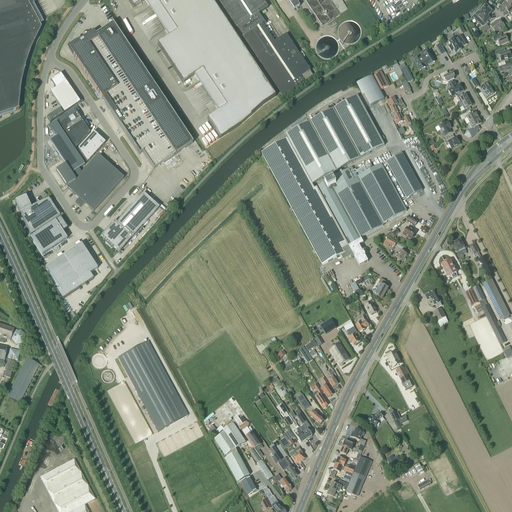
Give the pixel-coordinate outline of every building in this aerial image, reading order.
[(0,0),(0,115),(19,110),(19,109),(18,109),(18,108),(20,88),(21,83),(24,69),(25,69),(24,69),(25,64),(31,50),(41,28),(39,25),(42,24),(42,23),(41,23),(39,24),(38,22),(25,0),(0,0)] [(39,24),(41,23),(32,6),(31,0),(25,0),(38,22),(39,24)] [(263,77),(212,0),(127,0),(133,8),(144,0),(145,0),(170,36),(157,44),(183,83),(195,75),(219,111),(215,114),(237,100),(234,96),(263,77)] [(218,0),(237,28),(240,32),(241,31),(244,36),(242,37),(282,97),(304,82),(301,77),(311,71),(286,34),(275,42),(266,29),(262,24),(265,22),(259,13),(268,7),(263,0),(218,0)] [(294,9),(300,6),(296,0),(290,0),(289,1),(294,9)] [(303,0),(320,26),(346,9),(340,0),(303,0)] [(511,11),(511,8),(505,3),(502,6),(501,6),(498,9),(503,14),(506,11),(508,14),(510,12),(510,13),(511,11)] [(487,16),(493,11),(486,4),(483,7),(485,9),(480,13),(482,15),(478,18),(477,17),(484,24),(490,19),(487,16)] [(489,26),(491,28),(495,34),(500,30),(501,31),(505,27),(499,20),(494,24),(494,23),(489,26)] [(365,36),(365,34),(365,31),(365,29),(363,27),(362,26),(360,24),(358,23),(356,22),(354,22),(352,22),(350,23),(348,24),(346,25),(344,27),(343,29),(342,31),(342,33),(342,36),(343,38),(344,40),(345,42),(347,43),(349,44),(351,45),(353,45),(355,45),(358,45),(360,44),(362,42),(363,40),(364,38),(365,36)] [(192,144),(112,24),(95,35),(93,32),(73,45),(72,45),(71,45),(70,45),(70,46),(70,47),(68,49),(101,98),(139,155),(142,153),(154,169),(192,144)] [(499,46),(508,42),(505,35),(499,37),(498,34),(492,37),(494,42),(497,41),(499,46)] [(461,48),(467,44),(461,35),(459,37),(455,39),(455,38),(449,42),(450,45),(448,46),(451,52),(454,50),(455,53),(461,50),(461,48)] [(339,51),(339,49),(339,47),(339,44),(337,42),(336,41),(334,39),(333,38),(331,37),(328,37),(326,37),(323,38),(322,39),(320,40),(318,42),(317,44),(316,46),(316,48),(316,51),(317,53),(318,55),(319,57),(321,58),(323,59),(325,60),(327,60),(330,60),(332,60),(334,58),(336,57),(337,55),(339,53),(339,51)] [(440,44),(436,46),(441,54),(441,55),(445,53),(440,44)] [(501,62),(511,59),(509,51),(503,53),(502,50),(495,52),(496,55),(499,54),(501,62)] [(424,51),(420,53),(427,66),(429,64),(429,65),(435,62),(429,52),(426,54),(424,51)] [(417,59),(414,61),(420,71),(425,68),(425,67),(427,66),(420,53),(415,56),(417,59)] [(509,77),(511,75),(511,67),(510,64),(502,67),(504,72),(507,71),(509,77)] [(397,65),(392,67),(397,77),(402,75),(397,65)] [(467,69),(464,70),(466,75),(470,73),(469,71),(473,69),(472,66),(467,69)] [(401,70),(408,83),(413,80),(406,67),(401,70)] [(380,90),(388,86),(381,72),(373,76),(380,90)] [(447,74),(446,72),(440,75),(442,78),(443,80),(448,82),(454,79),(455,77),(453,72),(448,75),(447,74)] [(359,85),(371,107),(384,100),(372,77),(359,85)] [(475,88),(478,86),(474,79),(470,82),(475,88)] [(66,82),(50,93),(64,114),(80,103),(66,82)] [(452,97),(463,91),(459,85),(457,86),(454,82),(448,86),(450,90),(449,91),(452,97)] [(486,98),(494,93),(488,83),(480,88),(480,89),(480,90),(481,93),(482,92),(486,98)] [(459,106),(469,100),(466,95),(464,96),(462,94),(457,97),(458,99),(460,102),(457,104),(459,106)] [(357,96),(285,135),(287,138),(312,185),(385,145),(357,96)] [(396,97),(387,102),(391,110),(398,106),(403,104),(401,99),(397,100),(396,97)] [(469,100),(459,106),(460,108),(463,113),(465,111),(466,112),(471,110),(469,107),(472,106),(469,100)] [(398,106),(391,110),(394,116),(400,113),(401,112),(400,110),(405,107),(403,104),(398,106)] [(76,108),(56,121),(75,149),(91,132),(76,108)] [(59,110),(46,118),(50,123),(62,115),(59,110)] [(396,125),(398,124),(405,120),(407,124),(411,122),(407,116),(403,118),(400,113),(394,116),(396,119),(394,120),(396,125)] [(470,123),(479,118),(476,113),(469,116),(467,113),(460,117),(462,120),(467,118),(470,123)] [(471,137),(478,132),(475,127),(482,124),(479,118),(470,123),(472,128),(468,131),(469,133),(464,135),(468,138),(470,138),(471,137)] [(444,136),(452,133),(450,129),(451,128),(448,122),(446,123),(445,121),(438,125),(444,136)] [(56,123),(49,127),(56,137),(49,141),(71,175),(84,166),(56,123)] [(77,150),(86,164),(105,144),(93,133),(77,150)] [(451,149),(460,144),(456,137),(454,139),(452,136),(443,140),(446,146),(449,145),(451,149)] [(359,266),(368,261),(362,250),(361,251),(358,246),(363,243),(362,242),(364,241),(362,237),(383,226),(382,224),(406,211),(381,165),(363,174),(362,173),(356,176),(352,168),(314,189),(312,185),(287,138),(261,152),(322,265),(336,258),(337,259),(341,256),(343,261),(351,257),(355,258),(359,266)] [(386,162),(407,199),(422,191),(402,153),(386,162)] [(93,212),(123,179),(97,155),(85,169),(67,189),(79,199),(75,203),(81,208),(84,204),(93,212)] [(114,222),(100,237),(118,253),(149,219),(159,208),(143,194),(122,216),(119,220),(116,224),(114,222)] [(24,197),(14,202),(28,231),(28,232),(30,235),(53,220),(59,216),(48,199),(47,200),(30,208),(25,197),(24,197)] [(60,218),(30,238),(42,256),(68,239),(63,231),(68,228),(60,218)] [(410,219),(407,224),(414,228),(417,223),(410,219)] [(411,239),(415,233),(407,228),(403,235),(411,239)] [(399,233),(395,229),(389,234),(392,238),(399,233)] [(463,259),(463,257),(461,253),(465,251),(460,240),(453,244),(458,255),(457,255),(460,260),(463,259)] [(98,268),(82,243),(45,268),(58,290),(55,291),(61,301),(93,279),(89,275),(98,268)] [(474,254),(478,252),(474,244),(470,246),(474,254)] [(406,255),(400,252),(398,255),(395,253),(393,256),(397,258),(396,259),(403,262),(406,255)] [(449,277),(456,273),(451,264),(452,264),(450,260),(441,265),(443,268),(444,268),(449,277)] [(378,290),(385,294),(386,292),(387,292),(388,290),(388,289),(387,289),(388,288),(384,286),(386,282),(380,279),(378,283),(381,285),(378,290)] [(501,320),(510,316),(492,280),(483,284),(501,320)] [(355,292),(359,290),(355,283),(351,285),(355,292)] [(473,289),(479,302),(484,300),(478,286),(473,289)] [(385,294),(378,290),(375,296),(381,300),(382,299),(383,299),(384,297),(383,296),(385,294)] [(439,307),(441,306),(440,302),(434,291),(425,295),(427,300),(431,298),(434,305),(437,303),(439,307)] [(487,306),(484,300),(479,302),(482,308),(487,306)] [(371,315),(377,311),(373,304),(370,306),(368,303),(365,305),(368,312),(369,311),(371,315)] [(500,345),(506,342),(488,305),(487,306),(482,308),(500,345)] [(437,321),(446,317),(441,308),(432,312),(437,321)] [(356,321),(358,323),(355,325),(359,332),(365,329),(364,328),(369,325),(364,316),(356,321)] [(331,320),(321,326),(326,334),(336,328),(331,320)] [(354,344),(359,341),(355,335),(355,334),(352,328),(354,327),(351,323),(343,327),(346,331),(348,330),(350,333),(349,334),(351,337),(348,338),(350,342),(352,341),(354,344)] [(0,324),(0,337),(10,341),(14,329),(0,324)] [(314,349),(317,347),(313,340),(310,342),(311,343),(305,347),(308,351),(314,347),(314,349)] [(117,358),(129,379),(157,432),(163,430),(188,416),(149,344),(147,341),(117,358)] [(331,349),(330,350),(340,366),(341,366),(343,365),(343,364),(349,360),(339,344),(338,344),(331,349)] [(308,363),(313,360),(304,347),(299,350),(308,363)] [(286,355),(283,350),(276,356),(279,360),(286,355)] [(392,354),(387,356),(389,360),(391,365),(395,363),(395,364),(396,364),(397,365),(401,364),(395,352),(392,354)] [(11,388),(6,397),(22,405),(26,395),(27,394),(25,393),(38,367),(39,367),(40,366),(26,359),(11,388)] [(5,377),(10,378),(14,361),(8,360),(5,377)] [(332,387),(338,384),(332,375),(334,373),(331,368),(326,372),(326,371),(327,370),(325,367),(320,369),(332,387)] [(406,390),(413,387),(408,377),(402,367),(396,370),(401,381),(406,390)] [(322,386),(321,387),(321,388),(321,389),(327,398),(328,397),(329,398),(331,397),(331,396),(333,394),(326,384),(328,382),(325,378),(321,381),(323,384),(324,384),(325,386),(324,387),(323,386),(322,386)] [(316,383),(310,387),(313,391),(315,389),(317,392),(316,393),(315,392),(312,394),(322,409),(323,408),(324,409),(326,407),(326,406),(328,405),(322,397),(321,396),(323,394),(316,383)] [(302,395),(297,399),(304,410),(310,407),(302,395)] [(390,413),(391,414),(390,414),(394,422),(399,420),(395,412),(394,412),(394,411),(392,410),(391,411),(390,413)] [(317,428),(324,420),(316,414),(315,415),(312,412),(309,415),(316,421),(313,424),(317,428)] [(383,418),(380,413),(374,418),(371,417),(370,419),(369,419),(368,421),(369,421),(367,424),(375,427),(378,422),(383,418)] [(306,421),(301,414),(297,417),(302,424),(306,421)] [(288,427),(292,425),(287,418),(284,420),(288,427)] [(239,427),(242,431),(249,425),(247,421),(239,427)] [(224,433),(214,440),(225,456),(246,442),(234,424),(223,431),(224,433)] [(304,424),(299,428),(307,439),(308,439),(310,438),(309,437),(312,435),(304,424)] [(298,431),(295,433),(301,443),(302,442),(302,443),(304,442),(304,441),(307,439),(299,428),(296,429),(298,431)] [(358,443),(360,444),(364,446),(366,441),(360,439),(363,432),(355,429),(354,433),(352,432),(350,437),(359,441),(358,443)] [(289,431),(283,435),(291,446),(294,444),(291,440),(294,438),(289,431)] [(342,447),(348,449),(351,450),(353,446),(352,446),(352,444),(345,441),(342,447)] [(279,463),(283,460),(274,446),(269,450),(274,456),(279,463)] [(299,447),(294,451),(301,461),(306,458),(299,447)] [(348,449),(342,447),(340,453),(346,455),(348,449)] [(294,451),(289,454),(296,464),(301,461),(294,451)] [(237,482),(250,476),(237,453),(225,459),(237,482)] [(392,456),(386,460),(394,474),(401,470),(397,463),(400,461),(397,457),(394,459),(392,456)] [(365,477),(366,478),(372,462),(360,457),(354,473),(346,492),(357,497),(365,477)] [(342,466),(342,467),(344,467),(346,461),(338,458),(336,464),(342,466)] [(279,463),(278,463),(283,472),(286,470),(292,478),(293,478),(294,478),(295,477),(295,476),(298,475),(291,466),(288,468),(287,466),(283,460),(279,463)] [(342,466),(336,464),(333,470),(340,473),(342,467),(342,466)] [(418,474),(424,471),(419,464),(414,467),(418,474)] [(346,472),(343,480),(349,483),(354,471),(345,467),(344,469),(347,471),(346,472)] [(409,477),(416,472),(413,467),(405,472),(409,477)] [(282,481),(278,475),(274,478),(279,486),(281,485),(287,493),(292,490),(285,479),(282,481)] [(248,495),(252,492),(257,490),(250,477),(241,482),(248,495)] [(428,480),(418,486),(420,490),(431,484),(428,480)] [(329,488),(336,491),(337,488),(340,489),(341,486),(338,485),(332,482),(329,488)] [(336,491),(329,488),(327,495),(333,497),(336,498),(337,495),(334,494),(336,491)] [(267,511),(272,508),(267,498),(262,501),(267,511)] [(286,511),(277,501),(272,506),(273,509),(276,511),(286,511)]
